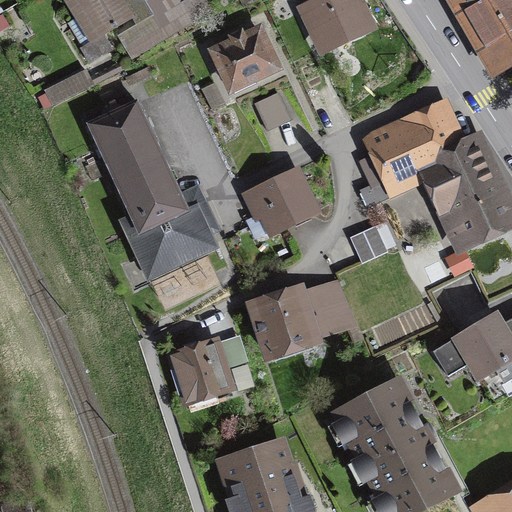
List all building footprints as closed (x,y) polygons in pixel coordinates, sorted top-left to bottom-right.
[(120,0),(65,0),(76,18),(67,23),(82,48),(132,18),(129,13),(139,7),(135,0),(122,0),(121,1),(120,0)] [(129,52),(134,59),(194,22),(184,5),(180,0),(148,0),(144,3),(160,29),(129,52)] [(204,0),(191,0),(184,5),(194,22),(211,12),(204,0)] [(332,0),(307,12),(323,47),(367,27),(354,0),(332,0)] [(461,15),(481,51),(485,48),(497,68),(511,59),(511,0),(457,0),(464,11),(461,15)] [(214,52),(231,90),(276,69),(259,32),(245,38),(241,32),(229,37),(232,44),(214,52)] [(87,72),(46,93),(52,106),(93,85),(87,72)] [(255,105),(268,131),(291,120),(279,93),(255,105)] [(187,192),(180,195),(137,103),(122,110),(120,107),(116,105),(104,110),(102,115),(104,118),(88,125),(131,217),(122,222),(148,279),(216,248),(206,226),(202,225),(193,229),(186,213),(198,208),(191,193),(187,192)] [(459,149),(441,109),(369,141),(376,156),(362,163),(373,186),(362,191),(369,208),(403,192),(395,176),(409,169),(410,171),(421,166),(421,167),(426,165),(452,220),(447,222),(459,246),(511,221),(511,220),(494,183),(494,182),(483,157),(482,158),(474,142),(459,149)] [(273,231),(313,212),(295,175),(248,197),(257,216),(265,213),(273,231)] [(350,238),(362,264),(388,252),(376,226),(350,238)] [(450,260),(455,272),(468,267),(462,254),(450,260)] [(252,307),(268,356),(357,326),(337,281),(252,307)] [(511,319),(501,325),(495,315),(433,352),(448,377),(470,363),(493,404),(511,393),(511,319)] [(172,357),(189,409),(217,399),(215,393),(229,388),(215,344),(172,357)] [(239,389),(253,385),(247,366),(233,371),(239,389)] [(336,414),(387,511),(415,511),(456,491),(398,382),(336,414)] [(226,462),(241,511),(309,511),(314,511),(309,497),(299,501),(281,444),(226,462)] [(511,511),(511,491),(488,506),(481,511),(511,511)] [(4,505),(5,511),(28,511),(26,500),(4,505)]
